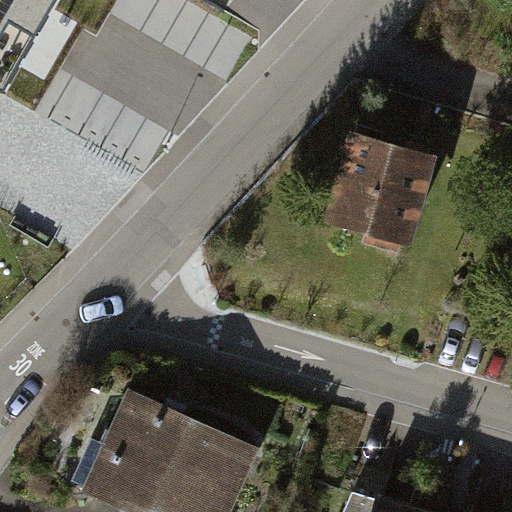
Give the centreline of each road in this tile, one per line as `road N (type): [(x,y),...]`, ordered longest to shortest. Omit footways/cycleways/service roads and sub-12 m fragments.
road 1 (residential): [(90,293),(511,417)]
road 2 (residential): [(358,0),(90,293)]
road 3 (residential): [(90,293),(0,405)]
